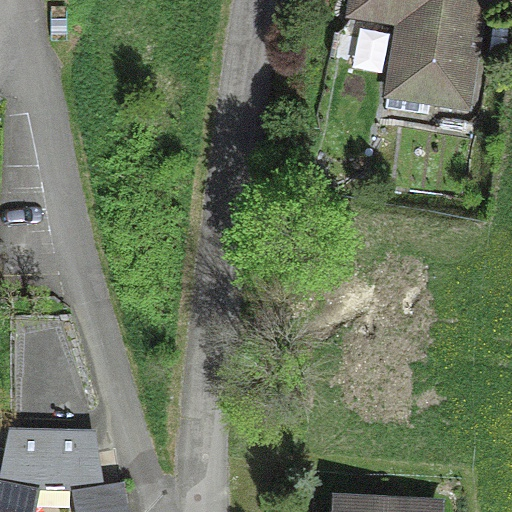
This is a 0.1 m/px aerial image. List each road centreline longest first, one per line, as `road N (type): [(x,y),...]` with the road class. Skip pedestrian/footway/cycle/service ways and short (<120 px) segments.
road 1 (residential): [(10,0),(169,511)]
road 2 (residential): [(258,0),(192,511)]
